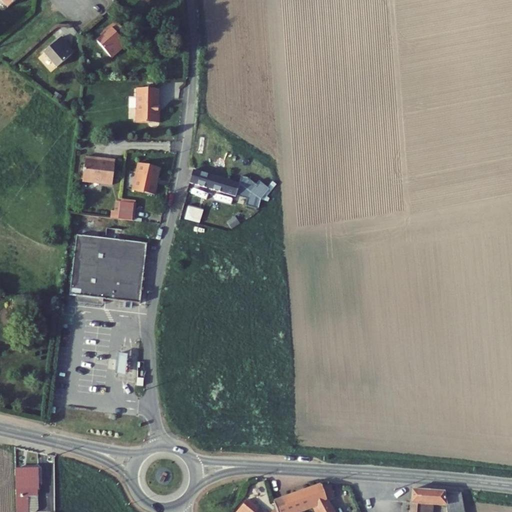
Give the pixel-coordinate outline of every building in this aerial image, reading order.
[(99,37),(113,55),(129,43),(125,38),(131,33),(119,19),(105,30),(107,32),(99,37)] [(45,48),(58,64),(75,50),(69,42),(71,40),(64,32),(45,48)] [(162,83),(140,83),(139,116),(162,117),(162,105),(161,105),(162,83)] [(87,153),(84,178),(113,182),(117,157),(102,155),(102,157),(97,156),(96,154),(87,153)] [(141,160),(135,187),(158,191),(160,182),(159,180),(162,164),(141,160)] [(192,162),(189,175),(236,189),(239,177),(192,162)] [(236,189),(230,211),(233,212),(236,203),(240,204),(243,192),(236,189)] [(114,199),(112,217),(133,220),(135,201),(114,199)] [(118,239),(118,230),(106,230),(106,238),(118,239)] [(78,234),(69,295),(76,296),(104,300),(140,306),(148,244),(78,234)] [(76,296),(75,303),(103,307),(104,300),(76,296)] [(115,374),(125,376),(128,355),(118,354),(115,374)] [(36,483),(37,483),(36,463),(14,464),(16,508),(27,508),(26,491),(36,491),(36,483)] [(334,495),(329,485),(317,485),(271,503),(275,511),(293,511),(306,507),(308,511),(310,511),(314,510),(314,511),(333,511),(326,499),(334,495)] [(461,511),(460,495),(410,491),(408,511),(428,511),(429,505),(441,506),(442,511),(461,511)] [(256,511),(242,500),(233,511),(256,511)]
